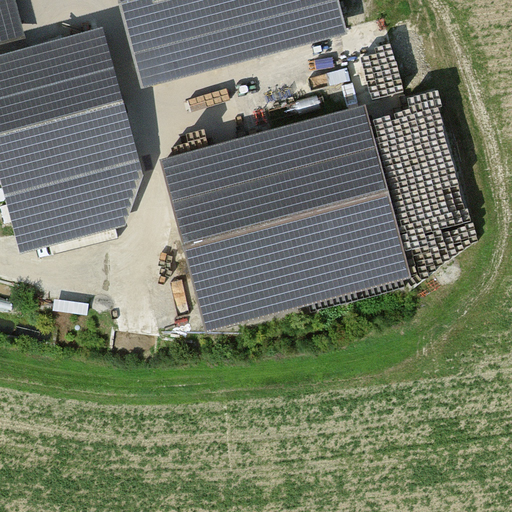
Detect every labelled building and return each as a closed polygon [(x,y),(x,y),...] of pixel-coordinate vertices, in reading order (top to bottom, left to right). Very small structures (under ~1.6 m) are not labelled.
[(0,0),(0,43),(25,37),(15,0),(0,0)] [(347,30),(338,0),(118,0),(141,84),(347,30)] [(107,43),(0,72),(0,180),(19,252),(126,223),(143,172),(107,43)] [(367,100),(158,156),(205,329),(414,273),(367,100)] [(0,310),(0,327),(47,344),(53,328),(0,310)]
